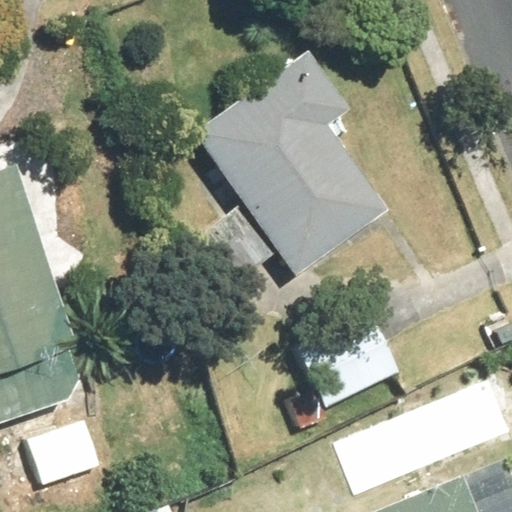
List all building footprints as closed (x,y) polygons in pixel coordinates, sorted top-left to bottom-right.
[(305,46),(191,130),(296,273),(391,204),(331,123),(351,108),(305,46)] [(21,158),(0,164),(0,417),(92,389),(21,158)] [(260,264),(216,212),(185,238),(229,290),(260,264)] [(365,314),(286,344),(311,411),(390,381),(365,314)] [(474,511),(456,469),(355,511),(474,511)]
